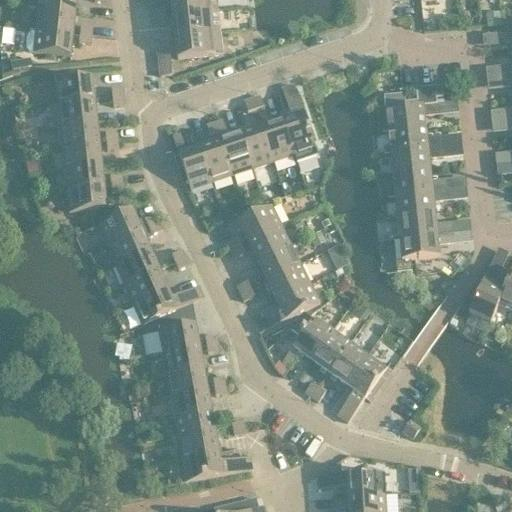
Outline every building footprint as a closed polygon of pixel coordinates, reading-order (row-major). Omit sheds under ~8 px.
[(76,0),(39,0),(38,12),(74,16),(76,0)] [(216,0),(170,0),(173,18),(218,13),(216,0)] [(72,37),(74,16),(38,12),(36,33),(72,37)] [(154,21),(165,20),(164,12),(153,13),(154,21)] [(218,13),(173,18),(175,40),(220,35),(218,13)] [(500,14),(485,16),(486,29),(486,30),(501,28),(500,14)] [(166,28),(165,20),(154,21),(155,29),(166,28)] [(436,23),(426,24),(426,32),(436,31),(436,23)] [(81,29),(80,38),(91,39),(92,31),(81,29)] [(70,60),(72,37),(36,33),(35,34),(32,34),(31,35),(29,36),(28,38),(27,40),(27,42),(26,44),(26,46),(27,48),(27,49),(28,51),(29,53),(30,54),(33,55),(33,56),(70,60)] [(511,46),(511,34),(502,36),(503,47),(511,46)] [(220,35),(175,40),(178,62),(223,57),(220,35)] [(90,47),(91,39),(80,38),(79,46),(90,47)] [(158,56),(158,64),(170,63),(169,55),(158,56)] [(172,78),(170,63),(158,64),(160,80),(172,78)] [(83,75),(54,78),(55,85),(56,85),(67,84),(83,82),(83,75)] [(55,85),(57,108),(94,104),(91,81),(83,82),(67,84),(56,85),(55,85)] [(291,121),(282,124),(293,159),(296,166),(317,159),(294,88),(281,92),(291,121)] [(384,99),(388,134),(425,130),(424,119),(438,118),(437,107),(443,106),(443,104),(436,104),(436,101),(443,101),(442,89),(399,93),(399,95),(415,93),(416,103),(405,105),(404,97),(384,99)] [(111,95),(112,103),(124,102),(123,93),(111,95)] [(260,99),(252,102),(255,113),(263,110),(260,99)] [(125,110),(124,102),(112,103),(113,111),(125,110)] [(248,116),(255,113),(252,102),(244,105),(248,116)] [(94,104),(57,108),(49,108),(52,130),(59,129),(96,125),(94,104)] [(222,123),(214,126),(218,137),(226,134),(222,123)] [(273,165),(293,159),(282,124),(261,131),(273,165)] [(59,129),(62,150),(98,147),(96,125),(59,129)] [(210,140),(218,137),(214,126),(206,129),(210,140)] [(388,134),(390,156),(442,150),(440,139),(426,141),(425,130),(388,134)] [(252,172),(273,165),(261,131),(241,138),(252,172)] [(105,137),(106,146),(118,145),(117,136),(105,137)] [(172,140),(176,151),(184,149),(180,138),(172,140)] [(232,179),(252,172),(241,138),(220,144),(232,179)] [(211,186),(232,179),(220,144),(200,151),(211,186)] [(118,153),(118,145),(106,146),(107,154),(118,153)] [(62,150),(64,172),(101,168),(98,147),(62,150)] [(390,156),(392,177),(430,173),(429,162),(443,161),(442,150),(390,156)] [(190,193),(211,186),(200,151),(178,158),(190,193)] [(36,164),(26,166),(28,176),(38,174),(36,164)] [(64,172),(66,193),(103,189),(101,168),(64,172)] [(392,177),(395,199),(446,193),(445,182),(431,184),(430,173),(392,177)] [(110,180),(111,189),(122,187),(121,179),(110,180)] [(123,196),(122,187),(111,189),(112,197),(123,196)] [(106,212),(103,189),(66,193),(69,216),(106,212)] [(395,199),(397,220),(434,216),(433,205),(447,204),(446,193),(395,199)] [(238,225),(248,245),(281,229),(271,209),(238,225)] [(98,228),(107,249),(141,234),(131,213),(98,228)] [(214,217),(212,222),(214,227),(222,224),(220,216),(214,217)] [(397,220),(399,242),(451,236),(450,225),(436,227),(434,216),(397,220)] [(144,223),(148,231),(158,226),(155,218),(144,223)] [(328,222),(321,225),(324,230),(330,227),(328,222)] [(162,234),(158,226),(148,231),(151,238),(162,234)] [(248,245),(257,265),(290,248),(281,229),(248,245)] [(107,249),(116,268),(149,254),(141,234),(107,249)] [(320,235),(309,240),(314,250),(325,245),(320,235)] [(452,247),(451,236),(399,242),(402,264),(410,263),(439,260),(438,248),(452,247)] [(230,254),(241,248),(237,241),(227,246),(230,254)] [(244,256),(241,248),(230,254),(234,261),(244,256)] [(257,265),(267,284),(300,267),(290,248),(257,265)] [(339,249),(327,254),(331,261),(342,255),(339,249)] [(116,268),(124,288),(158,273),(149,254),(116,268)] [(172,258),(175,266),(185,261),(182,254),(172,258)] [(189,269),(185,261),(175,266),(178,274),(189,269)] [(411,274),(410,263),(402,264),(395,264),(397,275),(411,274)] [(267,284),(277,303),(309,287),(300,267),(267,284)] [(490,327),(498,309),(497,308),(504,292),(503,292),(494,288),(500,275),(490,270),(484,283),(468,318),(490,327)] [(124,288),(133,308),(167,293),(158,273),(124,288)] [(511,273),(503,292),(504,292),(497,308),(498,309),(511,314),(511,273)] [(240,297),(250,292),(247,285),(236,290),(240,297)] [(319,307),(309,287),(277,303),(281,312),(254,325),(260,337),(319,307)] [(171,302),(167,293),(133,308),(142,329),(203,302),(198,290),(171,302)] [(254,300),(250,292),(240,297),(244,305),(254,300)] [(363,309),(357,316),(365,322),(370,316),(363,309)] [(292,333),(300,340),(312,323),(308,320),(292,333)] [(293,350),(311,363),(332,333),(314,320),(312,323),(300,340),(293,350)] [(158,334),(162,357),(199,350),(195,328),(158,334)] [(350,346),(332,333),(311,363),(329,376),(350,346)] [(206,349),(218,347),(216,339),(205,341),(206,349)] [(368,358),(350,346),(329,376),(346,388),(368,358)] [(219,355),(218,347),(206,349),(208,357),(219,355)] [(203,371),(199,350),(162,357),(166,378),(203,371)] [(295,361),(288,356),(282,366),(288,371),(295,361)] [(386,372),(368,358),(346,388),(354,394),(337,418),(347,426),(386,372)] [(206,393),(203,371),(166,378),(170,399),(206,393)] [(214,391),(225,389),(224,381),(212,383),(214,391)] [(305,395),(311,400),(318,391),(311,386),(305,395)] [(225,389),(214,391),(216,399),(227,397),(225,389)] [(325,396),(318,391),(311,400),(318,405),(325,396)] [(174,420),(210,414),(206,393),(170,399),(174,420)] [(214,435),(210,414),(174,420),(178,442),(214,435)] [(232,432),(244,430),(242,421),(231,424),(232,432)] [(410,425),(402,435),(413,443),(420,432),(410,425)] [(244,430),(232,432),(234,440),(245,438),(244,430)] [(182,463),(218,456),(214,435),(178,442),(182,463)] [(220,466),(218,456),(182,463),(186,485),(252,473),(249,460),(220,466)] [(347,490),(348,500),(384,498),(383,475),(316,479),(317,492),(347,490)] [(421,486),(409,486),(409,496),(421,495),(421,486)] [(348,500),(348,511),(385,511),(384,498),(348,500)]
